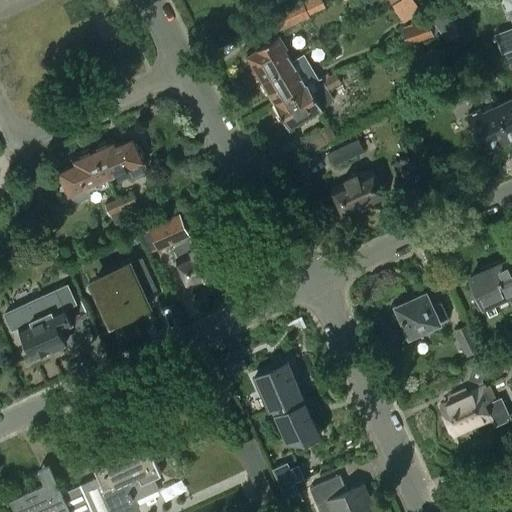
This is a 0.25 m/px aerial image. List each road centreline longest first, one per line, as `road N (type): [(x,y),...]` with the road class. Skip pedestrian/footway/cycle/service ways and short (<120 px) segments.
road 1 (residential): [(0,425),(311,282)]
road 2 (residential): [(422,511),(311,282)]
road 3 (residential): [(311,282),(185,67)]
road 4 (residential): [(0,106),(16,142),(185,67)]
road 5 (residential): [(311,282),(511,192)]
